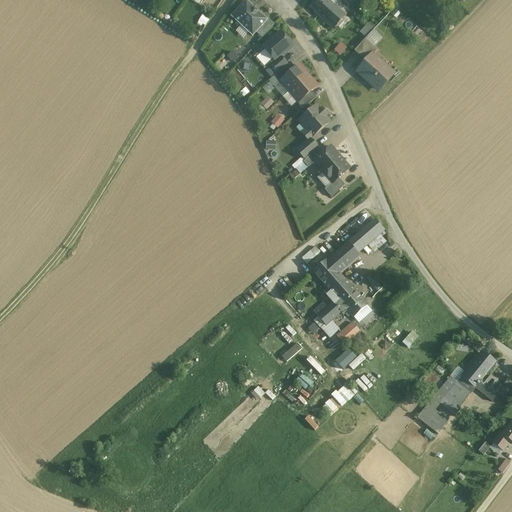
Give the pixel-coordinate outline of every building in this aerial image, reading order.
[(326,0),(316,0),(310,7),(319,16),(333,29),(345,17),(334,7),(326,0)] [(246,2),(231,17),(252,37),(256,33),(267,21),(266,21),(246,2)] [(267,19),(266,21),(267,21),(256,33),(262,38),(274,25),(267,19)] [(369,22),(360,33),(364,37),(374,26),(369,22)] [(376,47),(384,38),(374,30),(366,39),(376,47)] [(293,47),(280,32),(262,48),(275,62),(275,63),(281,58),(293,47)] [(366,62),(372,55),(373,56),(377,51),(365,40),(354,51),(366,62)] [(233,51),(228,56),(235,62),(240,57),(233,51)] [(366,62),(357,72),(364,79),(366,77),(378,88),(376,90),(392,73),(373,56),(372,55),(366,62)] [(277,74),(287,66),(281,58),(275,63),(275,62),(270,66),(277,74)] [(281,82),(293,71),(288,65),(287,66),(277,74),(274,77),(280,84),(281,82)] [(308,77),(299,66),(293,71),(281,82),(290,92),(308,77)] [(317,87),(308,77),(290,92),(298,102),(299,103),(311,92),(317,87)] [(317,98),(311,92),(299,103),(298,102),(297,103),(303,110),(317,98)] [(267,110),(274,102),(268,97),(261,104),(267,110)] [(320,112),(316,107),(299,122),(313,137),(329,123),(325,118),(326,116),(322,110),(320,112)] [(271,122),(278,128),(285,120),(278,115),(271,122)] [(318,150),(310,140),(297,151),(306,161),(315,153),(318,150)] [(267,141),(267,150),(276,150),(276,141),(267,141)] [(350,169),(331,148),(319,158),(314,162),(314,163),(332,184),(338,179),(350,169)] [(314,162),(319,158),(315,153),(306,161),(303,163),(308,168),(314,163),(314,162)] [(344,186),(338,179),(332,184),(324,190),(331,198),(344,186)] [(375,220),(348,244),(356,253),(383,230),(375,220)] [(356,253),(348,244),(327,261),(340,275),(360,258),(356,253)] [(316,246),(302,258),(307,264),(321,251),(316,246)] [(340,275),(327,261),(313,273),(337,299),(345,308),(354,318),(367,307),(340,275)] [(331,321),(345,308),(337,299),(334,301),(334,304),(328,310),(323,305),(314,313),(319,318),(325,325),(331,321)] [(339,330),(331,321),(325,325),(319,318),(314,322),(329,339),(339,330)] [(359,332),(351,323),(336,336),(344,345),(359,332)] [(410,348),(420,337),(414,331),(403,342),(410,348)] [(480,355),(461,378),(475,389),(480,394),(488,383),(484,379),(494,367),(489,363),(491,360),(487,356),(485,358),(480,355)] [(322,376),(326,372),(312,356),(307,360),(322,376)] [(350,356),(337,368),(341,373),(354,360),(350,356)] [(307,390),(313,383),(303,374),(296,381),(307,390)] [(453,415),(475,389),(461,378),(457,384),(451,378),(417,418),(438,435),(449,422),(435,411),(441,404),(453,415)] [(500,393),(488,383),(480,394),(492,403),(500,393)] [(340,391),(349,401),(355,396),(346,385),(340,391)] [(252,394),(259,400),(265,393),(259,387),(252,394)] [(333,415),(348,404),(340,392),(324,403),(333,415)] [(316,430),(319,427),(309,417),(306,420),(316,430)] [(511,422),(503,436),(502,436),(510,441),(511,442),(511,422)] [(502,451),(510,441),(502,436),(503,436),(501,434),(494,444),(502,451)] [(490,448),(485,443),(478,452),(483,456),(490,448)] [(511,463),(506,460),(498,471),(502,474),(511,463)]
